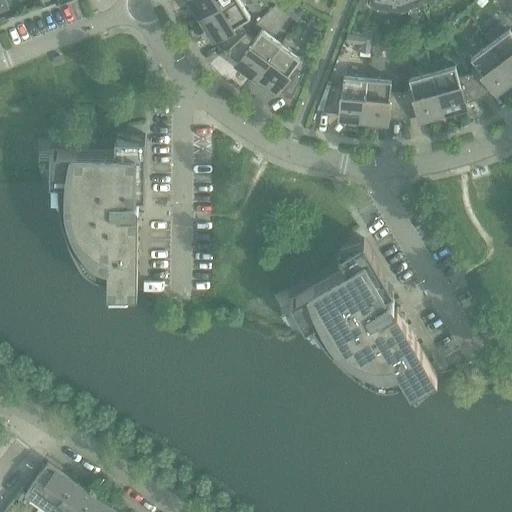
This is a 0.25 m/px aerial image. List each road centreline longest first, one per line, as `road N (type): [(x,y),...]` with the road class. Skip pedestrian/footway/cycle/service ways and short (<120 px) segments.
road 1 (residential): [(142,6),(183,74),(288,151),(366,167),(416,165),(511,130)]
road 2 (residential): [(44,416),(183,511)]
road 3 (residential): [(0,61),(142,6)]
